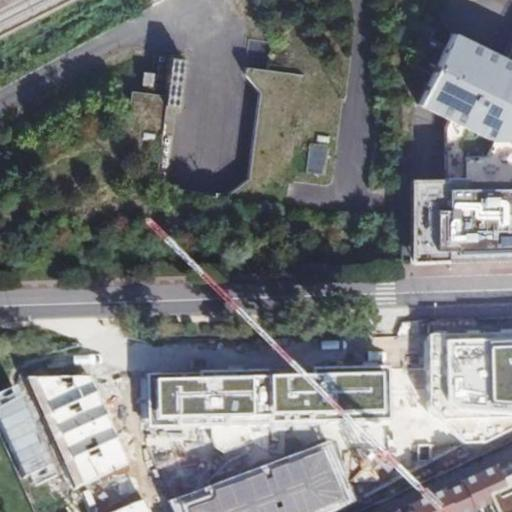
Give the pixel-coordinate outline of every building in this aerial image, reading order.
[(221,16),(179,28),(143,58),(121,109),(128,168),(153,200),(161,212),(216,235),(287,220),(327,178),(340,119),(320,62),(280,27),(221,16)] [(511,173),(408,173),(408,254),(511,253),(511,54),(446,22),(412,90),(511,139),(511,173)] [(426,407),(464,444),(486,444),(511,431),(511,331),(424,335),(426,407)] [(390,369),(147,374),(147,427),(391,420),(390,369)] [(91,376),(27,376),(55,440),(109,415),(91,376)] [(77,489),(132,463),(109,415),(55,440),(77,489)] [(330,440),(169,500),(174,511),(328,511),(356,501),(330,440)] [(511,511),(511,487),(457,511),(511,511)] [(150,511),(145,500),(114,511),(150,511)]
